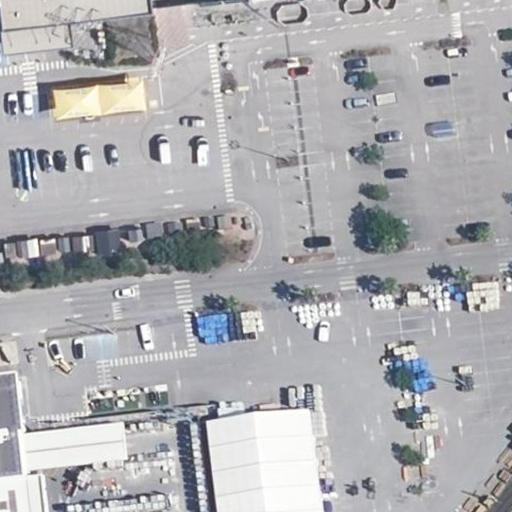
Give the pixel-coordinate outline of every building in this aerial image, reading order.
[(144,4),(143,0),(0,0),(0,20),(64,13),(144,4)] [(0,45),(67,38),(64,13),(0,20),(0,45)] [(141,76),(48,80),(50,114),(142,109),(141,76)] [(332,377),(310,377),(311,406),(332,406),(332,377)] [(27,476),(22,438),(16,380),(0,381),(0,511),(30,511),(27,482),(27,476)] [(324,511),(312,413),(210,426),(219,511),(324,511)] [(53,435),(22,438),(27,476),(58,472),(128,464),(124,427),(53,435)] [(129,430),(130,451),(176,449),(175,427),(129,430)] [(48,511),(45,480),(27,482),(30,511),(48,511)] [(418,511),(415,500),(387,508),(387,511),(418,511)]
